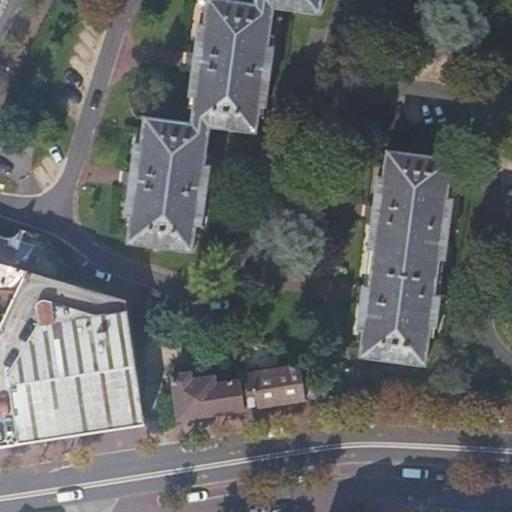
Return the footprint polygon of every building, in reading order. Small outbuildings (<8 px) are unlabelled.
[(136,157),(128,216),(133,217),(129,244),(194,253),(198,225),(202,225),(210,167),(205,166),(210,127),(257,133),(261,106),(265,107),(274,48),(269,48),(274,8),(321,15),(323,0),(257,0),(257,5),(221,0),(209,0),(206,26),(201,26),(191,97),(197,98),(193,124),(147,118),(141,158),(136,157)] [(364,287),(358,330),(365,331),(361,357),(425,366),(431,326),(436,327),(440,296),(435,295),(440,258),(444,259),(452,200),(447,199),(453,160),(388,151),(384,179),(379,178),(369,249),(375,250),(370,288),(364,287)] [(0,264),(27,274),(62,283),(66,271),(46,237),(22,232),(20,236),(17,239),(13,241),(9,241),(5,240),(0,238),(0,264)] [(0,327),(0,328),(27,274),(0,264),(0,327)] [(0,327),(0,447),(144,426),(127,304),(127,302),(63,283),(62,283),(27,274),(0,328),(0,327)] [(283,370),(241,376),(241,380),(246,410),(285,404),(305,401),(300,368),(301,356),(280,350),(283,370)] [(171,376),(178,421),(200,417),(217,414),(246,410),(241,380),(216,384),(216,377),(193,380),(191,372),(171,376)] [(325,378),(305,381),(308,400),(328,397),(325,378)]
